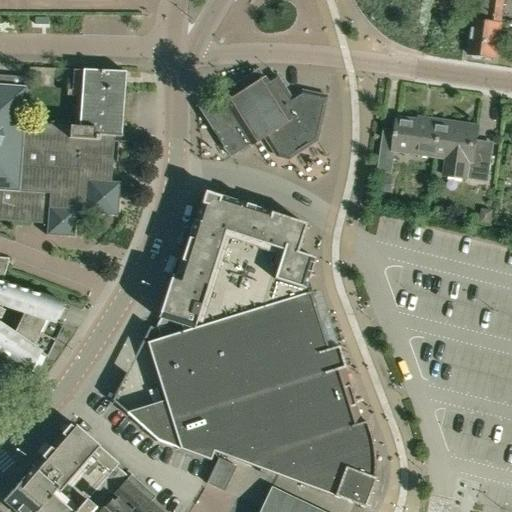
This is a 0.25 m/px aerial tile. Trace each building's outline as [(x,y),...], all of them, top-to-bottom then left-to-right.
[(474,21),(469,55),(471,55),(473,59),(481,60),(484,57),(496,58),(504,0),(469,0),(469,7),(478,8),(480,3),(482,3),(480,21),(474,21)] [(121,137),(126,72),(83,69),(79,127),(75,127),(71,127),(70,138),(94,140),(94,136),(114,137),(121,137)] [(251,146),(264,137),(276,157),(288,160),(316,142),(326,97),(301,92),(291,98),(287,94),(276,75),(266,81),(264,78),(224,104),(225,104),(214,111),(239,151),(250,144),(251,146)] [(111,182),(114,137),(94,136),(94,140),(70,138),(71,127),(24,123),(25,104),(26,87),(27,78),(0,76),(0,221),(47,225),(46,236),(74,238),(75,214),(117,217),(119,183),(111,182)] [(393,152),(436,158),(440,121),(432,120),(431,123),(398,118),(393,152)] [(479,127),(440,121),(436,158),(446,159),(443,176),(467,179),(469,162),(474,163),(479,127)] [(217,453),(364,508),(375,478),(373,478),(374,460),(372,441),(367,426),(365,421),(360,423),(355,406),(354,403),(350,385),(343,368),(345,368),(338,346),(327,350),(309,292),(306,293),(305,288),(314,258),(295,252),(305,224),(270,213),(270,212),(239,202),(238,203),(203,192),(194,220),(193,220),(175,276),(170,275),(157,318),(191,329),(146,343),(169,419),(142,428),(156,440),(155,442),(156,442),(157,441),(176,448),(176,450),(177,450),(178,449),(214,462),(217,453)] [(0,282),(2,283),(9,259),(0,258),(0,282)] [(0,352),(29,372),(39,353),(46,359),(63,326),(54,323),(63,304),(2,283),(0,282),(0,352)] [(119,464),(71,422),(2,501),(14,511),(98,511),(107,502),(107,501),(121,486),(128,477),(116,467),(119,464)] [(237,467),(219,458),(207,483),(225,492),(237,467)] [(130,475),(128,477),(121,486),(107,501),(107,502),(98,511),(162,511),(151,501),(155,497),(130,475)] [(259,511),(316,511),(271,489),(259,511)]
